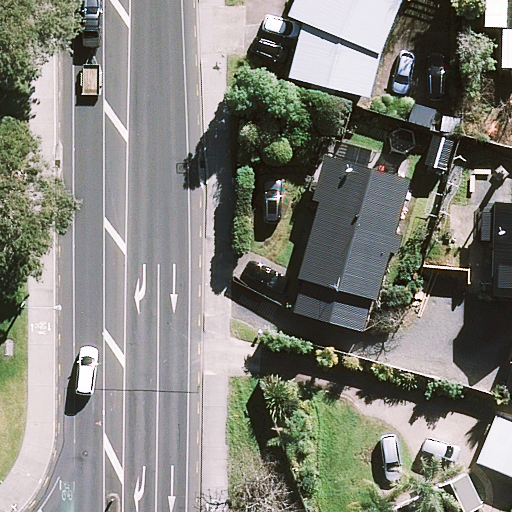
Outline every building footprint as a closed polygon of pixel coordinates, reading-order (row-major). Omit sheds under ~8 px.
[(403,0),(295,0),(288,18),(304,25),(290,81),(370,100),(380,56),(403,0)] [(383,306),(388,308),(401,260),(407,262),(413,242),(407,241),(421,188),(335,164),(323,210),(330,212),(310,286),(313,287),(383,306)] [(511,211),(502,211),(499,303),(511,303),(511,211)] [(373,340),(383,306),(313,287),(304,321),(373,340)] [(485,469),(511,480),(511,426),(505,423),(485,469)] [(489,511),(474,479),(443,493),(451,511),(489,511)] [(403,511),(451,511),(443,493),(403,511)]
